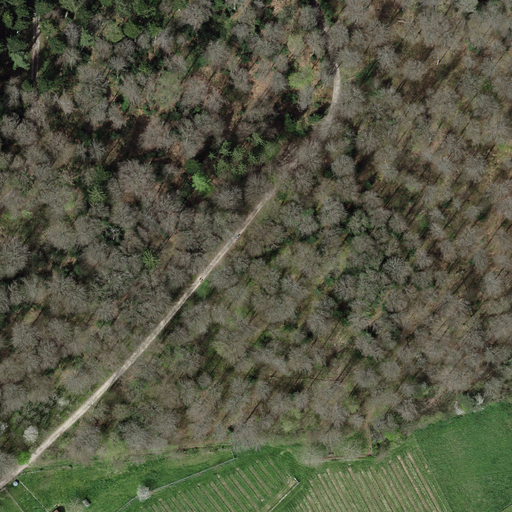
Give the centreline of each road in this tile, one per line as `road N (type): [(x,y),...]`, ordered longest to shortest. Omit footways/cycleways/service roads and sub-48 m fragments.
road 1 (track): [(0,484),(183,311),(261,218),(335,100),(313,0)]
road 2 (track): [(0,202),(28,162),(38,0)]
